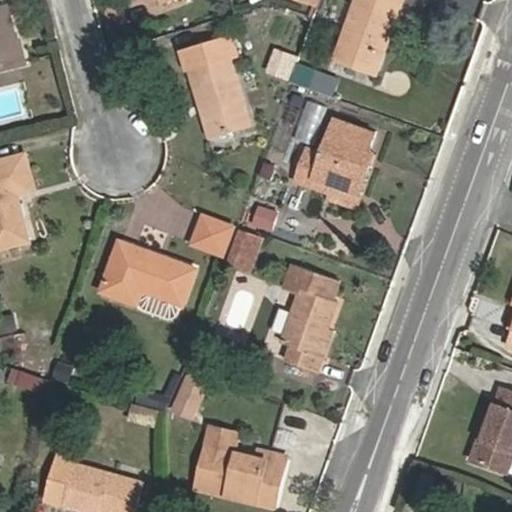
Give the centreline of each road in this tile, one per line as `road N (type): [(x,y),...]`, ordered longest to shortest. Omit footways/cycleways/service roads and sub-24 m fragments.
road 1 (tertiary): [(511,90),(361,511)]
road 2 (residential): [(121,153),(80,0)]
